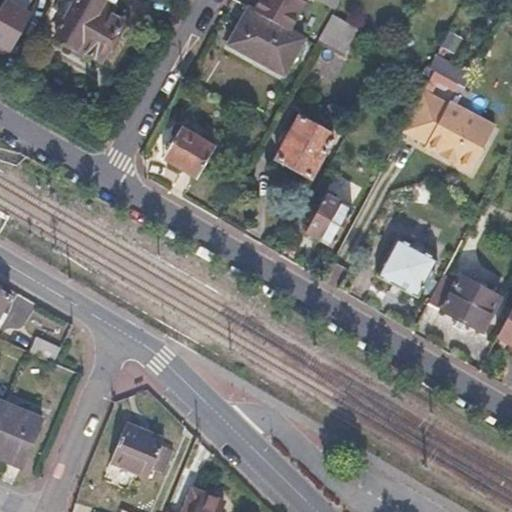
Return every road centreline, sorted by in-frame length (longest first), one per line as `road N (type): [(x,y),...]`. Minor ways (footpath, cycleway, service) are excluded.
road 1 (residential): [(106,175),(511,413)]
road 2 (residential): [(315,511),(188,385),(124,334)]
road 3 (residential): [(205,0),(106,175)]
road 4 (residential): [(124,334),(46,511)]
road 5 (residential): [(124,334),(0,258)]
road 6 (residential): [(0,115),(106,175)]
